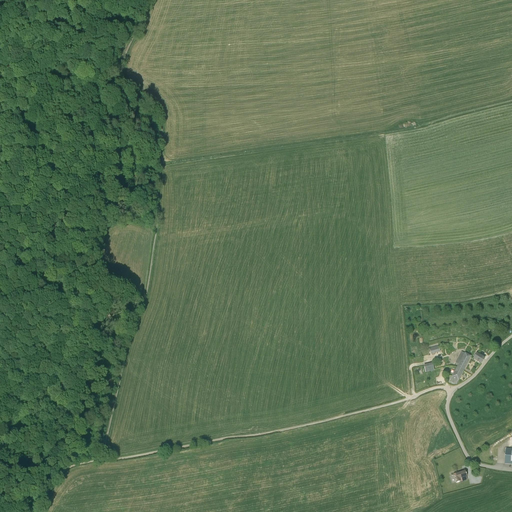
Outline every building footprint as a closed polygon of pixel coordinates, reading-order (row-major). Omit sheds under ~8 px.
[(440,352),(439,346),(429,348),(431,355),(440,352)] [(459,365),(458,366),(464,369),(470,357),(461,352),(455,363),(459,365)] [(476,354),(473,359),(481,364),(484,359),(476,354)] [(425,372),(434,370),(432,363),(423,365),(425,372)] [(456,384),(464,369),(458,366),(450,381),(456,384)] [(456,484),(456,483),(460,482),(467,480),(466,476),(467,476),(465,471),(453,475),(454,476),(450,477),(452,485),(456,484)]
